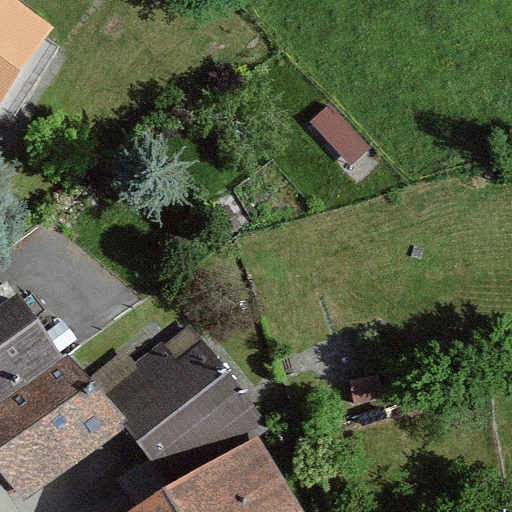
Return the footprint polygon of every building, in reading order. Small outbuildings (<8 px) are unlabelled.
[(0,35),(0,123),(5,127),(47,69),(0,35)] [(8,285),(0,290),(0,404),(64,359),(8,285)] [(126,427),(168,490),(260,437),(270,427),(189,326),(102,391),(126,427)] [(64,359),(0,404),(0,486),(18,507),(126,427),(64,359)] [(168,490),(133,511),(307,511),(260,437),(168,490)]
